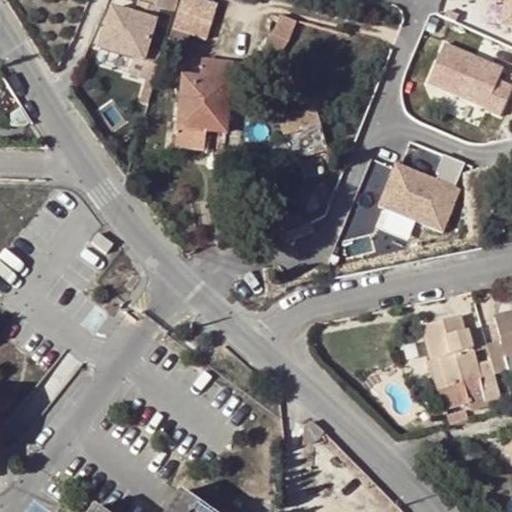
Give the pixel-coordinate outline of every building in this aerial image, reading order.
[(130,74),(154,81),(163,54),(148,49),(160,9),(175,13),(178,0),(139,0),(139,3),(144,4),(140,16),(135,14),(113,7),(100,48),(135,58),(130,74)] [(217,5),(201,0),(181,0),(171,30),(188,35),(205,40),(217,5)] [(511,0),(504,0),(502,24),(511,25),(511,0)] [(144,4),(139,3),(135,14),(140,16),(144,4)] [(294,22),(280,16),(271,36),(286,42),(294,22)] [(183,49),(188,35),(171,30),(167,44),(171,45),(183,49)] [(286,42),(271,36),(255,58),(269,67),(286,42)] [(501,68),(442,45),(426,85),(485,108),(485,110),(500,115),(511,87),(496,81),(501,68)] [(176,132),(204,135),(205,129),(226,132),(232,63),(203,60),(202,77),(181,74),(176,132)] [(314,107),(278,117),(289,158),(326,148),(314,107)] [(204,150),(204,135),(176,132),(175,147),(204,150)] [(459,188),(395,163),(378,206),(443,231),(459,188)] [(292,210),(286,231),(307,224),(292,210)] [(98,233),(91,242),(106,253),(113,245),(98,233)] [(499,342),(485,345),(489,361),(494,375),(508,371),(504,359),(511,356),(511,312),(493,317),(499,342)] [(494,375),(489,361),(477,364),(466,330),(462,332),(457,315),(420,327),(431,360),(436,358),(446,388),(440,390),(447,410),(470,402),(470,401),(464,384),(479,379),(485,396),(486,401),(501,397),(494,375)] [(440,390),(446,388),(436,358),(431,360),(429,360),(433,369),(427,370),(434,392),(440,390)] [(470,401),(485,396),(479,379),(464,384),(470,401)] [(316,441),(323,433),(314,424),(313,424),(303,431),(303,445),(308,445),(316,441)] [(208,511),(181,493),(166,511),(100,511),(94,508),(90,511),(208,511)]
